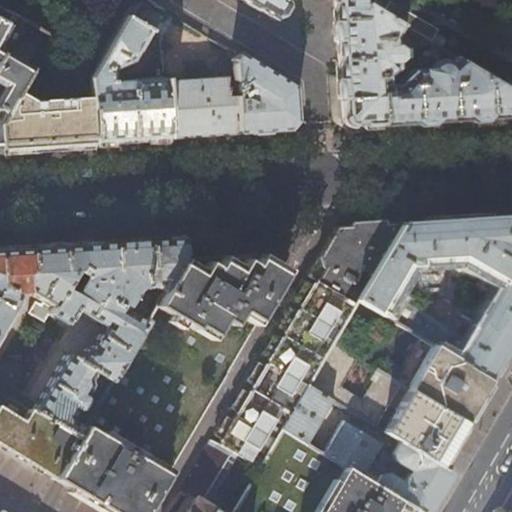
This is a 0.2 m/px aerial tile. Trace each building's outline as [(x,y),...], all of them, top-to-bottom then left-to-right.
[(147,0),(132,0),(122,18),(147,33),(159,39),(172,15),(152,3),(147,0)] [(239,0),(272,19),(278,17),(283,13),(286,8),(285,0),(239,0)] [(352,125),(379,124),(377,96),(385,95),(385,83),(385,77),(393,68),(394,60),(397,57),(397,49),(392,47),(392,36),(398,26),(354,0),(333,0),(338,76),(340,116),(352,125)] [(511,0),(354,0),(398,26),(450,57),(511,93),(511,0)] [(86,79),(91,143),(100,143),(129,141),(166,138),(162,82),(162,79),(126,81),(125,87),(106,88),(106,84),(111,84),(111,73),(129,64),(147,33),(122,18),(95,64),(86,79)] [(0,120),(30,68),(2,52),(0,48),(0,41),(8,26),(0,21),(0,120)] [(0,120),(0,149),(24,148),(74,144),(91,143),(86,79),(95,64),(48,37),(30,68),(0,120)] [(234,96),(236,134),(247,133),(283,131),(294,119),(292,87),(235,52),(232,61),(232,80),(234,96)] [(452,119),(511,115),(511,93),(450,57),(445,67),(441,64),(435,63),(426,67),(406,69),(392,83),(385,83),(385,95),(377,96),(379,124),(452,119)] [(162,82),(166,138),(200,136),(236,134),(234,96),(227,96),(226,80),(232,80),(232,61),(229,59),(216,60),(213,63),(214,79),(181,81),(180,78),(177,76),(168,76),(165,80),(165,82),(162,82)] [(332,116),(340,116),(338,76),(330,76),(332,116)] [(401,223),(369,275),(361,289),(356,298),(432,345),(488,380),(508,347),(511,339),(511,242),(509,240),(511,235),(511,221),(503,216),(451,219),(401,223)] [(369,275),(401,223),(360,225),(335,227),(325,244),(306,275),(314,280),(339,295),(346,283),(351,283),(359,269),(369,275)] [(110,242),(77,244),(78,262),(73,271),(83,277),(73,294),(63,288),(48,314),(65,324),(74,309),(103,326),(90,347),(87,347),(87,348),(84,348),(78,358),(67,352),(65,352),(36,401),(7,383),(2,392),(28,408),(76,437),(81,428),(72,422),(70,416),(74,408),(80,408),(84,401),(82,397),(89,387),(88,381),(92,372),(108,381),(143,322),(132,316),(131,310),(127,305),(136,290),(145,288),(155,287),(162,292),(179,263),(181,259),(179,237),(110,242)] [(27,248),(0,249),(0,334),(18,304),(15,295),(27,294),(41,303),(39,306),(33,303),(26,315),(42,324),(48,314),(63,288),(73,271),(78,262),(77,244),(27,248)] [(179,263),(162,292),(214,321),(227,300),(239,308),(246,298),(263,308),(270,297),(283,274),(256,257),(252,264),(242,259),(235,271),(218,260),(213,267),(206,262),(179,263)] [(343,298),(339,295),(314,280),(307,292),(291,320),(276,345),(256,380),(239,408),(224,433),(217,445),(256,468),(279,428),(304,386),(330,342),(352,303),(343,298)] [(343,298),(352,303),(356,298),(361,289),(353,285),(350,288),(343,298)] [(214,321),(162,292),(143,322),(108,381),(86,419),(168,469),(191,430),(229,366),(263,308),(246,298),(239,308),(227,300),(214,321)] [(397,442),(437,466),(450,445),(463,423),(406,388),(330,342),(304,386),(330,401),(397,442)] [(406,388),(463,423),(475,403),(488,380),(432,345),(406,388)] [(304,386),(279,428),(305,443),(330,401),(304,386)] [(0,447),(50,478),(76,437),(28,408),(21,420),(0,407),(0,447)] [(142,511),(168,469),(86,419),(81,428),(76,437),(50,478),(103,510),(105,511),(142,511)] [(317,451),(412,509),(416,511),(427,511),(437,495),(450,474),(437,466),(397,442),(392,449),(389,447),(386,452),(391,455),(391,462),(383,473),(376,477),(372,474),(370,477),(362,472),(379,444),(341,420),(324,449),(319,446),(317,451)] [(410,511),(412,509),(317,451),(305,443),(279,428),(256,468),(230,511),(410,511)] [(194,499),(185,511),(230,511),(256,468),(217,445),(208,440),(179,490),(194,499)]
